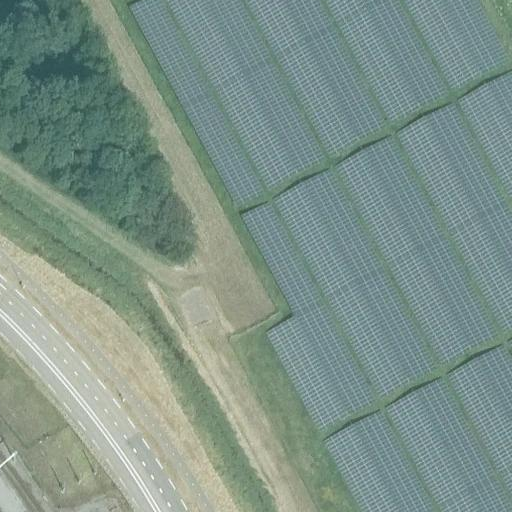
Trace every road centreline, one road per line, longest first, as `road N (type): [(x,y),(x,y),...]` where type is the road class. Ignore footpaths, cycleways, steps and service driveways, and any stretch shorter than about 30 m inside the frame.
road 1 (secondary): [(161,511),(87,401),(0,305)]
road 2 (unknown): [(166,287),(0,180)]
